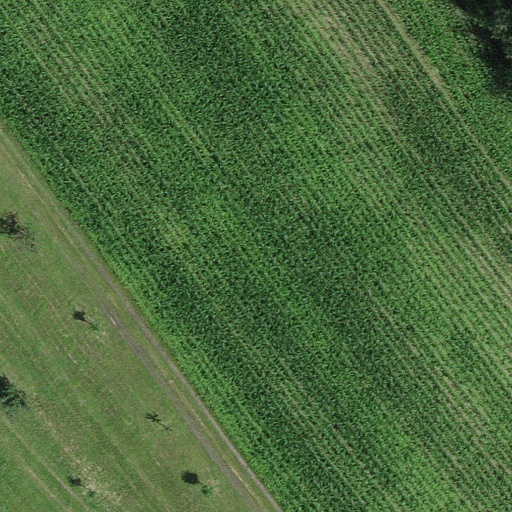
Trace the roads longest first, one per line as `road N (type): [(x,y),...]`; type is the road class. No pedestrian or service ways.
road 1 (motorway): [(283,511),(0,133)]
road 2 (track): [(263,511),(0,140)]
road 3 (motorway): [(0,309),(149,511)]
